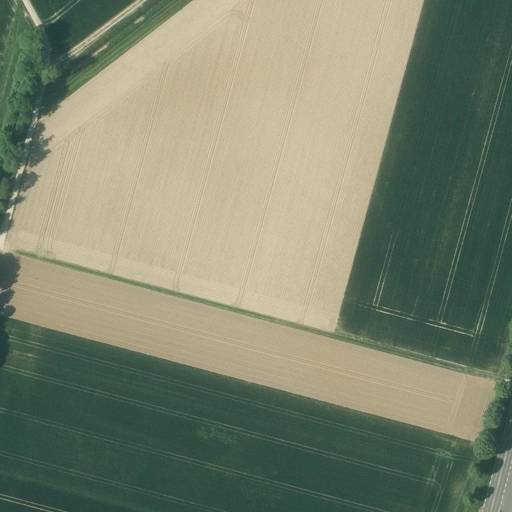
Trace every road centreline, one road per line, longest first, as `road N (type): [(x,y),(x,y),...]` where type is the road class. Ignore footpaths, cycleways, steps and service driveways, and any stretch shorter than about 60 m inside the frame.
road 1 (track): [(511,386),(0,248)]
road 2 (track): [(0,248),(46,72),(44,40),(23,0)]
